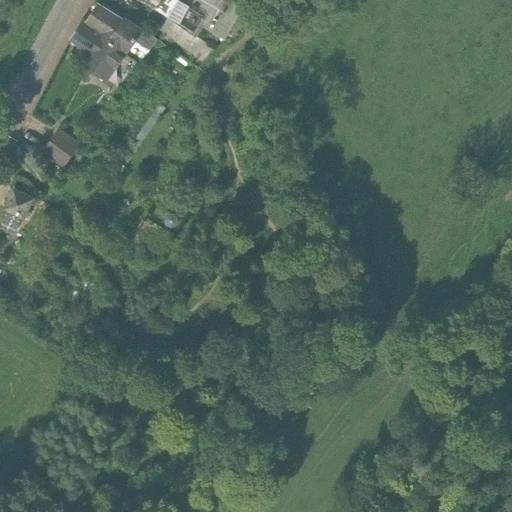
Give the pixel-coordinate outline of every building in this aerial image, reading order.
[(144,0),(154,6),(168,17),(167,17),(196,37),(203,26),(209,30),(212,25),(224,32),(242,0),(144,0)] [(82,20),(70,39),(95,57),(89,66),(119,87),(138,60),(140,62),(155,40),(125,18),(123,21),(98,5),(86,23),(82,20)] [(154,6),(144,18),(196,58),(206,44),(196,37),(167,17),(168,17),(154,6)] [(187,64),(175,55),(172,59),(184,69),(187,64)] [(58,131),(43,152),(64,167),(79,145),(58,131)] [(14,189),(4,208),(24,218),(34,198),(14,189)] [(174,235),(145,218),(132,239),(160,256),(174,235)]
